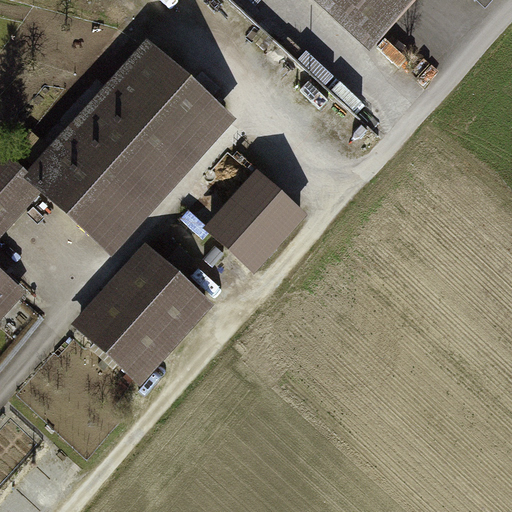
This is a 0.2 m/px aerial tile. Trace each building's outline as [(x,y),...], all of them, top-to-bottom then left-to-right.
[(306,0),(369,57),(420,0),(306,0)] [(227,124),(142,50),(24,185),(0,163),(0,328),(22,303),(0,283),(0,247),(36,207),(102,265),(227,124)] [(47,152),(29,136),(13,156),(31,171),(47,152)] [(303,217),(257,176),(207,231),(253,272),(303,217)] [(144,254),(72,337),(140,396),(212,313),(181,285),(195,269),(164,242),(150,259),(144,254)]
